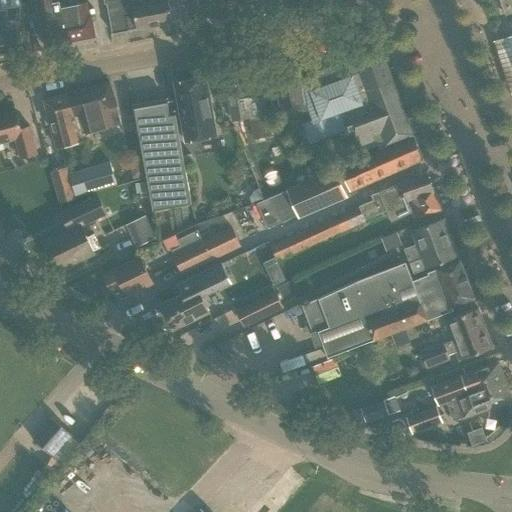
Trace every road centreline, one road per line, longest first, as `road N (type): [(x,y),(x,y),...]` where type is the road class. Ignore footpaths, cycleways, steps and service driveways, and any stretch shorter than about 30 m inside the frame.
road 1 (tertiary): [(511,490),(370,467),(333,453),(0,296)]
road 2 (tertiary): [(0,86),(310,30),(356,0)]
road 3 (unclassified): [(511,266),(473,164),(465,117)]
road 4 (unclassified): [(465,117),(434,23),(438,0)]
